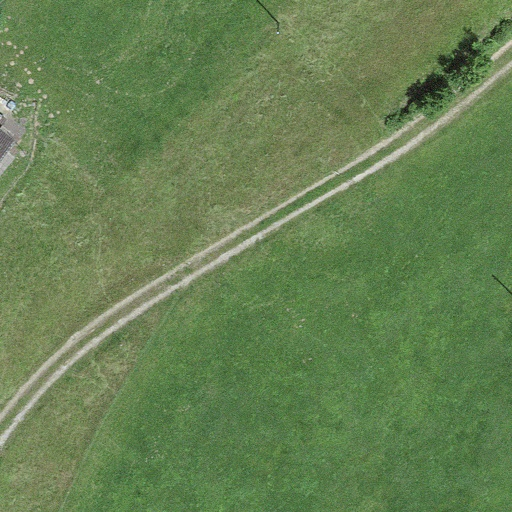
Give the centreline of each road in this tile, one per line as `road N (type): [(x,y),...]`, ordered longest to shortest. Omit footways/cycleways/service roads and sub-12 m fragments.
road 1 (track): [(511,63),(379,161),(183,276)]
road 2 (track): [(183,276),(98,329),(25,396),(0,431)]
